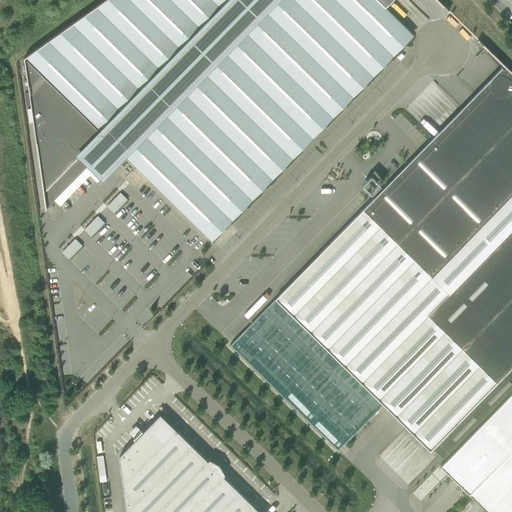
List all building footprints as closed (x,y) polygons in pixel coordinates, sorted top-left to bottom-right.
[(209,239),(400,44),(411,33),(385,8),(392,0),(436,0),(448,11),(449,10),(438,0),(104,0),(24,58),(45,209),(46,209),(44,192),(55,181),(60,186),(59,187),(76,170),(74,171),(69,166),(81,154),(102,175),(110,168),(112,170),(112,169),(111,168),(116,163),(117,164),(118,163),(116,161),(123,155),(209,239)] [(511,74),(504,66),(462,109),(363,210),(449,293),(427,315),(496,382),(433,447),(446,460),(511,392),(511,74)] [(369,176),(360,184),(369,193),(378,185),(369,176)] [(114,213),(128,200),(120,192),(107,206),(114,213)] [(449,293),(363,210),(275,299),(383,405),(430,451),(433,447),(496,382),(427,315),(449,293)] [(91,236),(105,223),(98,215),(84,229),(91,236)] [(69,259),(83,245),(76,238),(62,252),(69,259)] [(329,442),(337,449),(338,451),(344,445),(383,405),(275,299),(230,345),(278,392),(329,442)] [(511,449),(511,392),(446,460),(440,465),(461,486),(460,487),(461,488),(462,487),(469,493),(511,449)] [(259,511),(255,507),(254,507),(176,431),(176,430),(160,414),(119,456),(123,485),(124,485),(127,511),(259,511)] [(511,511),(511,449),(469,493),(488,511),(511,511)]
